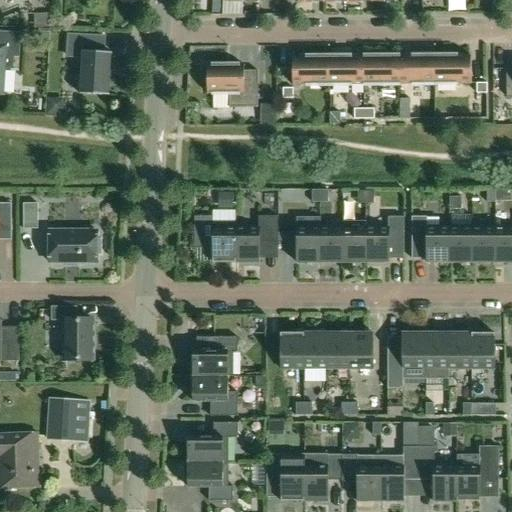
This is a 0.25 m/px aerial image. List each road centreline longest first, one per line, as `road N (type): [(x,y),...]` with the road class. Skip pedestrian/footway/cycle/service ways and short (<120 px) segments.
road 1 (residential): [(143,294),(511,295)]
road 2 (residential): [(511,35),(157,36)]
road 3 (tertiary): [(143,294),(157,36)]
road 4 (tertiary): [(131,511),(143,294)]
road 5 (residential): [(0,293),(143,294)]
